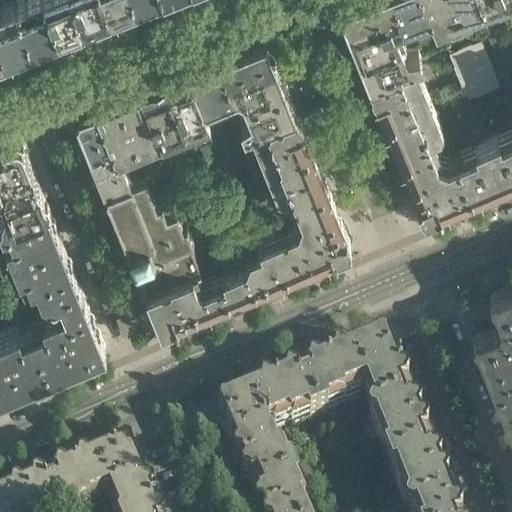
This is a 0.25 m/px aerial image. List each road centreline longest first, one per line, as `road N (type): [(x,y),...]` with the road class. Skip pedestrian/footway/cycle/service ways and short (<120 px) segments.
road 1 (residential): [(30,85),(154,380)]
road 2 (residential): [(403,274),(292,0)]
road 3 (tertiary): [(403,274),(154,380)]
road 4 (residential): [(403,274),(393,309),(478,511)]
road 5 (residential): [(511,481),(432,291),(403,274)]
road 6 (residential): [(30,85),(235,0)]
road 7 (tertiary): [(154,380),(0,444)]
